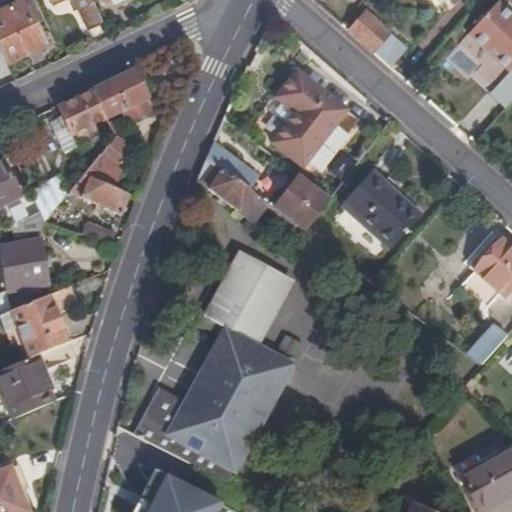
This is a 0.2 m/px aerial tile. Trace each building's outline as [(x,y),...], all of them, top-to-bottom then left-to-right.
[(31,0),(19,0),(0,9),(0,46),(8,62),(45,46),(34,23),(40,20),(31,0)] [(105,23),(94,0),(93,0),(79,7),(89,30),(105,23)] [(468,36),(488,55),(492,51),(497,55),(494,60),(510,73),(511,70),(511,19),(495,5),(468,36)] [(365,15),(349,33),(389,69),(407,49),(390,34),(388,35),(365,15)] [(492,51),(488,55),(494,60),(497,55),(492,51)] [(490,90),(500,74),(480,61),(470,78),(490,90)] [(271,143),(303,168),(348,110),(297,70),(275,97),(295,113),(271,143)] [(93,90),(107,117),(124,109),(130,121),(152,109),(144,94),(148,92),(149,85),(144,77),(138,74),(135,76),(132,72),(93,90)] [(107,117),(93,90),(59,107),(63,115),(77,143),(99,132),(95,123),(107,117)] [(286,124),(295,113),(275,97),(267,108),(286,124)] [(77,143),(63,115),(57,118),(62,127),(55,131),(64,149),(77,143)] [(84,175),(114,189),(136,152),(115,139),(84,175)] [(261,178),(213,143),(207,156),(252,191),(261,178)] [(208,189),(239,211),(240,208),(255,220),(268,203),(252,191),(207,156),(197,179),(209,188),(208,189)] [(3,161),(0,162),(0,204),(19,195),(3,161)] [(374,169),(342,201),(388,247),(418,218),(391,190),(393,188),(374,169)] [(273,207),(305,231),(330,199),(298,174),(273,207)] [(84,175),(70,193),(118,216),(128,197),(114,189),(84,175)] [(31,191),(40,211),(45,222),(67,196),(59,176),(31,191)] [(240,208),(239,211),(254,222),(255,220),(240,208)] [(40,240),(45,222),(40,211),(12,224),(15,244),(1,246),(8,291),(47,284),(40,240)] [(110,245),(115,234),(85,223),(81,235),(101,241),(110,245)] [(511,248),(491,230),(464,261),(505,297),(511,289),(511,248)] [(241,256),(268,271),(271,264),(244,249),(241,256)] [(225,325),(258,343),(290,282),(268,271),(241,256),(240,256),(208,316),(225,325)] [(268,271),(290,282),(293,276),(271,264),(268,271)] [(36,356),(67,342),(56,315),(77,305),(69,286),(10,310),(29,358),(36,356)] [(218,338),(289,375),(296,363),(258,343),(225,325),(218,338)] [(469,355),(481,365),(508,335),(496,325),(469,355)] [(289,375),(218,338),(186,398),(169,389),(157,410),(150,406),(135,433),(229,482),(236,469),(239,471),(289,375)] [(50,388),(36,356),(29,358),(0,369),(0,388),(12,419),(52,402),(46,390),(50,388)] [(157,410),(169,389),(161,385),(150,406),(157,410)] [(481,511),(482,511),(511,494),(511,448),(461,478),(481,511)] [(27,511),(10,469),(0,473),(0,511),(27,511)] [(132,511),(146,511),(147,511),(150,511),(155,511),(172,478),(155,469),(132,511)] [(215,511),(221,502),(172,478),(155,511),(150,511),(147,511),(146,511),(215,511)]
